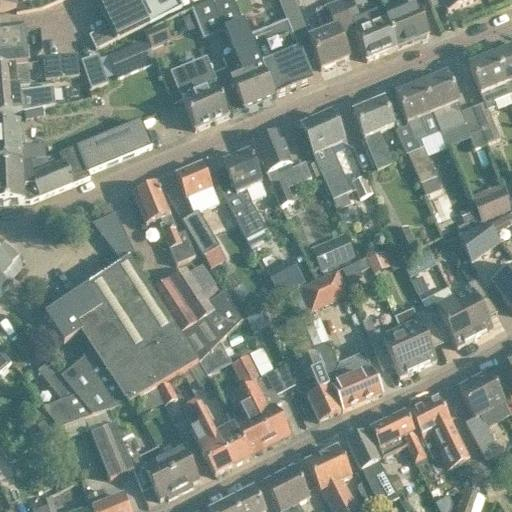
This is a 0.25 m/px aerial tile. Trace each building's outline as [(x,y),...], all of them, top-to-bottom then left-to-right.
[(0,0),(0,13),(16,11),(14,0),(0,0)] [(175,0),(111,0),(99,6),(107,22),(110,27),(100,33),(89,37),(96,51),(181,10),(175,0)] [(211,3),(189,13),(201,42),(202,41),(223,32),(233,57),(238,68),(214,77),(231,119),(242,115),(274,102),(249,41),(240,17),(239,17),(232,0),(228,0),(213,7),(211,3)] [(277,0),(282,13),(295,8),(291,0),(277,0)] [(351,0),(339,0),(342,5),(350,24),(360,20),(356,12),(351,0)] [(385,22),(396,52),(428,39),(420,21),(411,0),(396,0),(402,15),(385,22)] [(475,0),(426,0),(431,12),(443,7),(447,15),(477,2),(475,0)] [(342,5),(341,5),(328,11),(315,16),(323,37),(308,42),(313,55),(320,73),(348,62),(339,39),(353,33),(350,26),(350,24),(342,5)] [(360,20),(350,24),(350,26),(353,33),(354,35),(354,34),(366,64),(396,52),(385,22),(381,24),(377,13),(360,20)] [(261,37),(249,41),(274,102),(312,86),(305,68),(299,53),(287,26),(261,37)] [(163,28),(144,35),(151,51),(170,44),(163,28)] [(0,69),(27,67),(26,49),(24,31),(0,33),(0,69)] [(106,59),(116,82),(155,67),(144,43),(106,59)] [(511,51),(494,59),(506,87),(505,88),(510,98),(511,97),(511,51)] [(43,60),(45,83),(78,79),(76,57),(43,60)] [(97,58),(80,64),(90,93),(107,87),(97,58)] [(499,143),(494,129),(495,129),(488,113),(493,111),(492,108),(493,105),(510,98),(505,88),(506,87),(494,59),(468,69),(484,107),(472,112),(487,148),(499,143)] [(180,100),(195,134),(228,121),(214,86),(216,85),(206,60),(169,76),(179,100),(180,100)] [(0,69),(0,90),(19,89),(19,90),(29,89),(27,67),(0,69)] [(446,78),(420,88),(431,115),(430,116),(440,138),(464,128),(474,153),(487,148),(472,112),(461,116),(456,105),(457,105),(454,97),(446,78)] [(0,119),(24,115),(42,113),(42,111),(54,108),(52,91),(19,95),(19,90),(19,89),(0,90),(0,119)] [(395,99),(402,117),(414,146),(428,140),(420,120),(430,116),(431,115),(420,89),(395,99)] [(393,129),(390,123),(382,104),(353,116),(360,135),(376,173),(391,167),(378,135),(393,129)] [(42,113),(24,115),(25,123),(42,120),(42,113)] [(323,181),(332,203),(350,195),(340,173),(330,149),(342,144),(338,136),(330,118),(300,131),(309,150),(323,181)] [(20,125),(7,125),(0,125),(0,164),(9,164),(20,163),(21,163),(45,162),(44,151),(21,152),(20,125)] [(88,177),(152,151),(141,125),(58,158),(62,169),(56,171),(53,164),(48,166),(46,162),(45,162),(21,163),(21,168),(20,169),(0,169),(0,207),(30,206),(90,182),(88,177)] [(285,154),(277,136),(253,146),(260,164),(269,184),(280,211),(292,206),(286,192),(311,182),(304,167),(291,172),(290,169),(290,168),(285,154)] [(215,169),(229,163),(221,145),(207,151),(215,169)] [(407,157),(420,185),(426,199),(440,193),(434,179),(436,179),(424,150),(407,157)] [(228,181),(217,186),(231,214),(247,243),(265,234),(251,205),(265,199),(260,188),(251,168),(253,167),(251,164),(250,164),(247,157),(222,168),(228,181)] [(175,179),(183,197),(185,204),(187,203),(193,217),(181,224),(202,259),(218,250),(198,216),(218,207),(212,193),(209,186),(201,168),(175,179)] [(511,181),(500,187),(511,212),(511,211),(511,181)] [(365,208),(379,203),(373,184),(359,188),(365,208)] [(156,187),(132,197),(140,215),(146,229),(157,224),(160,223),(161,227),(159,228),(176,268),(194,260),(184,235),(178,238),(164,205),(156,187)] [(511,212),(502,192),(472,205),(481,226),(511,212)] [(134,259),(126,241),(110,206),(100,211),(104,221),(92,227),(123,265),(44,317),(64,347),(79,337),(90,354),(82,360),(83,362),(60,379),(93,420),(104,416),(108,414),(122,411),(134,405),(155,393),(157,392),(169,384),(196,367),(129,263),(134,259)] [(469,211),(459,216),(464,226),(474,221),(469,211)] [(505,220),(489,229),(494,238),(510,229),(505,220)] [(458,222),(447,227),(450,234),(461,229),(458,222)] [(485,228),(456,241),(468,264),(469,263),(471,267),(499,246),(485,228)] [(406,229),(393,235),(403,258),(417,252),(406,229)] [(321,275),(354,261),(344,237),(310,252),(321,275)] [(374,240),(373,244),(375,248),(380,249),(384,247),(385,243),(382,239),(378,237),(374,240)] [(0,296),(21,275),(22,271),(23,268),(22,267),(22,265),(22,264),(21,263),(19,262),(17,260),(18,259),(5,247),(0,251),(0,296)] [(434,266),(429,255),(402,267),(408,278),(434,266)] [(382,256),(368,263),(375,277),(389,270),(382,256)] [(390,257),(384,256),(392,274),(403,270),(399,262),(398,260),(390,257)] [(291,262),(267,275),(279,300),(304,287),(291,262)] [(496,316),(483,289),(482,289),(483,288),(471,267),(469,263),(468,264),(467,264),(458,269),(469,291),(472,298),(455,306),(474,343),(492,334),(486,322),(496,316)] [(365,264),(356,268),(359,275),(368,271),(365,264)] [(511,271),(491,287),(502,303),(511,316),(511,271)] [(224,295),(220,298),(207,306),(187,276),(185,272),(150,295),(199,366),(209,356),(219,347),(241,324),(224,295)] [(298,292),(309,317),(348,300),(336,275),(298,292)] [(419,304),(424,312),(440,348),(451,343),(456,353),(474,343),(455,306),(454,306),(447,291),(419,304)] [(272,310),(263,315),(266,321),(275,316),(272,310)] [(393,321),(399,333),(417,374),(436,365),(430,353),(440,348),(424,312),(414,317),(412,313),(393,321)] [(369,322),(361,326),(367,339),(375,335),(369,322)] [(366,339),(374,356),(382,374),(393,369),(399,382),(417,374),(399,333),(382,341),(378,334),(375,335),(367,339),(366,339)] [(327,344),(312,351),(329,389),(331,389),(334,396),(342,415),(362,406),(382,398),(366,363),(356,368),(353,361),(337,368),(327,344)] [(199,366),(198,367),(206,381),(218,375),(230,369),(219,347),(209,356),(199,366)] [(238,355),(227,361),(243,392),(271,449),(290,439),(281,422),(275,410),(280,407),(266,379),(273,376),(261,352),(248,359),(242,347),(236,350),(239,355),(238,355)] [(310,407),(319,425),(340,415),(313,355),(298,362),(307,382),(312,380),(318,394),(307,399),(310,407)] [(0,375),(10,367),(0,356),(0,375)] [(60,379),(59,380),(48,365),(37,374),(60,404),(42,411),(57,432),(65,430),(64,429),(76,425),(93,420),(60,379)] [(511,366),(494,377),(504,394),(510,403),(511,402),(511,366)] [(199,390),(208,385),(206,381),(198,367),(188,373),(199,390)] [(499,456),(496,450),(479,419),(492,412),(498,424),(510,418),(504,405),(497,393),(488,376),(458,392),(474,421),(465,426),(485,463),(499,456)] [(165,409),(178,403),(169,384),(157,392),(165,409)] [(238,428),(235,430),(250,460),(271,449),(243,392),(228,399),(234,412),(238,410),(245,425),(238,428)] [(140,418),(162,408),(155,393),(134,405),(140,418)] [(437,402),(408,416),(417,434),(421,441),(422,441),(426,450),(436,445),(449,473),(468,463),(450,427),(437,402)] [(198,448),(215,480),(233,471),(216,438),(215,439),(199,408),(183,417),(198,447),(198,448)] [(112,426),(108,414),(104,416),(93,420),(76,425),(64,429),(65,430),(68,440),(89,432),(90,434),(112,426)] [(426,465),(412,436),(404,418),(369,435),(382,462),(406,450),(416,470),(426,465)] [(132,474),(132,472),(121,447),(113,427),(90,437),(110,483),(132,474)] [(250,460),(235,430),(234,429),(216,438),(233,471),(251,462),(250,460)] [(394,493),(387,482),(387,481),(378,466),(373,455),(364,437),(346,446),(355,464),(360,475),(362,474),(379,510),(398,501),(394,495),(394,493)] [(134,441),(121,447),(132,472),(140,467),(142,471),(159,505),(166,501),(168,504),(180,497),(162,461),(157,451),(138,461),(135,454),(139,452),(134,441)] [(192,488),(199,484),(182,451),(162,461),(180,497),(193,491),(192,488)] [(336,451),(305,466),(313,484),(319,496),(325,503),(330,511),(356,511),(342,485),(351,480),(345,469),(336,451)] [(293,472),(263,487),(273,505),(276,511),(299,511),(297,508),(309,502),(302,489),(293,472)] [(394,477),(387,481),(387,482),(394,493),(400,489),(394,477)] [(358,488),(357,492),(368,511),(374,507),(362,486),(358,488)] [(91,511),(129,511),(125,502),(123,498),(108,505),(102,492),(86,499),(91,511)] [(230,504),(234,511),(261,511),(252,493),(230,504)] [(479,511),(484,500),(465,494),(458,511),(479,511)]
